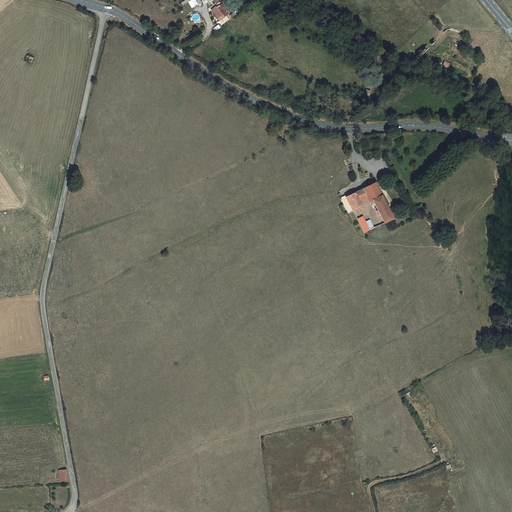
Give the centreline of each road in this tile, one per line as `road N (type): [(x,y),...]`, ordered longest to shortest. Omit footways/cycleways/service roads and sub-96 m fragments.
road 1 (unclassified): [(107,7),(42,289),(74,494),(70,511)]
road 2 (tertiary): [(107,7),(217,83),(290,119),(347,129),(434,126),(511,142)]
road 3 (track): [(42,312),(275,197),(350,191),(358,180),(347,129)]
road 4 (track): [(511,119),(474,86),(371,45)]
